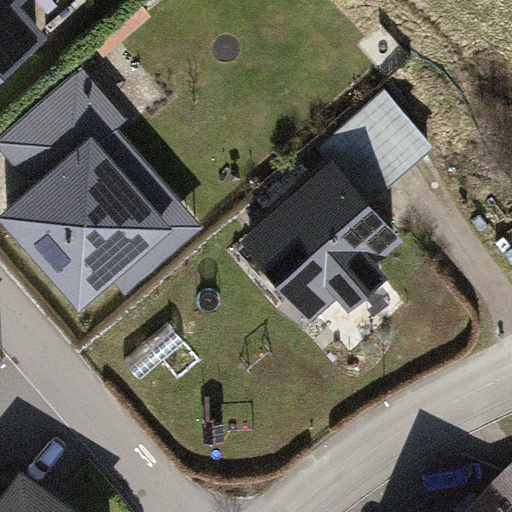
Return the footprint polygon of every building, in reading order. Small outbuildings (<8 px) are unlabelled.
[(0,0),(0,70),(53,25),(30,0),(0,0)] [(52,180),(119,121),(79,74),(11,134),(52,180)] [(336,146),(373,188),(433,138),(388,87),(327,138),(336,146)] [(52,180),(9,219),(82,300),(115,270),(129,286),(206,217),(119,121),(52,180)] [(373,188),(336,146),(242,229),(313,310),(340,286),(354,301),(394,266),(384,254),(410,230),(373,188)] [(511,511),(511,461),(454,511),(511,511)] [(14,477),(0,468),(0,511),(95,511),(23,464),(14,477)]
